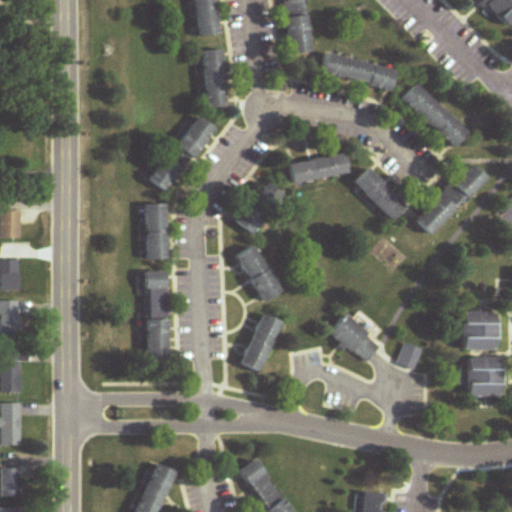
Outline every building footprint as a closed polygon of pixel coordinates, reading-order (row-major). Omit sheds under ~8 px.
[(191,0),(195,39),(215,36),(210,0),(191,0)] [(308,54),(302,0),(281,0),(286,56),(308,54)] [(511,18),(511,0),(476,0),(504,27),(511,18)] [(203,110),(223,109),(219,52),(199,53),(203,110)] [(319,77),(388,92),(393,70),(324,55),(319,77)] [(397,105),(452,149),(466,132),(411,88),(397,105)] [(189,161),(212,131),(196,118),(173,147),(189,161)] [(346,177),(343,156),(286,165),(289,185),(346,177)] [(161,194),(179,171),(163,159),(145,181),(161,194)] [(413,225),(429,239),(482,179),(466,165),(413,225)] [(389,223),(404,208),(366,171),(352,186),(389,223)] [(249,238),(280,198),(263,184),(232,225),(249,238)] [(143,206),(143,262),(163,262),(163,206),(143,206)] [(0,240),(15,240),(15,213),(0,212),(0,240)] [(233,259),(258,305),(276,295),(250,249),(233,259)] [(0,293),(15,293),(15,262),(0,262),(0,293)] [(164,361),(163,274),(142,274),(144,362),(164,361)] [(16,303),(0,303),(0,395),(16,395),(15,352),(0,352),(0,343),(16,344),(16,303)] [(493,314),(459,314),(459,351),(493,351),(493,314)] [(236,367),(255,375),(277,325),(258,316),(236,367)] [(361,366),(377,347),(342,317),(326,335),(361,366)] [(409,371),(417,353),(403,346),(395,364),(409,371)] [(497,398),(497,360),(464,360),(464,398),(497,398)] [(17,405),(0,404),(0,447),(17,448),(17,405)] [(235,472),(260,511),(286,511),(278,499),(276,501),(251,461),(235,472)] [(132,511),(154,511),(170,474),(151,466),(132,511)] [(0,499),(17,499),(17,471),(0,470),(0,499)] [(379,511),(380,495),(360,494),(358,511),(379,511)]
